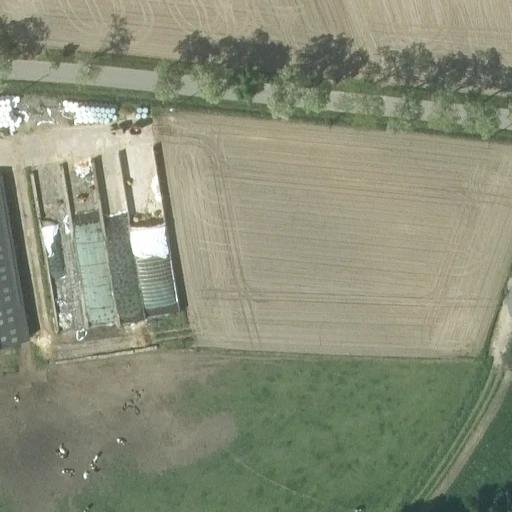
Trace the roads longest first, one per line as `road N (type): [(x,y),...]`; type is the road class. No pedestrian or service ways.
road 1 (unclassified): [(511,121),(0,69)]
road 2 (track): [(511,327),(453,447),(406,511)]
